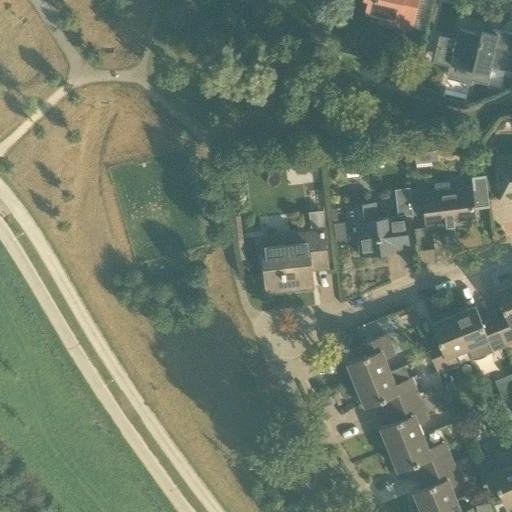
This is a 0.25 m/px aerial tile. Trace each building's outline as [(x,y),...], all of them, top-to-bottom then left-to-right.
[(411,29),(418,0),(369,0),(367,12),(398,20),(396,25),(411,29)] [(451,65),(472,71),(489,75),(491,67),(506,71),(511,44),(511,34),(493,29),(492,33),(482,31),(481,34),(460,29),(451,65)] [(511,161),(497,163),(502,203),(511,201),(511,161)] [(427,228),(476,222),(474,210),(490,208),(486,176),(472,178),(474,190),(472,190),(471,188),(451,191),(450,183),(435,184),(436,192),(423,194),(427,228)] [(359,239),(361,256),(395,252),(395,250),(409,248),(408,236),(406,216),(378,219),(376,203),(347,207),(351,240),(359,239)] [(336,242),(347,240),(345,223),(339,224),(334,224),(336,242)] [(310,262),(327,260),(324,232),(262,239),(263,250),(262,250),(267,292),(313,287),(310,262)] [(511,284),(497,291),(503,306),(491,311),(505,346),(511,343),(511,284)] [(505,346),(491,311),(480,316),(476,306),(454,315),(468,350),(481,345),(485,355),(505,346)] [(455,355),(468,350),(454,315),(432,324),(437,337),(426,341),(439,373),(459,365),(455,355)] [(356,386),(391,371),(386,359),(396,355),(388,334),(355,347),(360,359),(347,364),(356,386)] [(385,413),(421,398),(412,378),(396,384),(391,371),(356,386),(365,407),(380,401),(385,413)] [(389,450),(424,436),(419,423),(429,419),(421,398),(385,413),(390,424),(381,428),(389,450)] [(418,477),(453,463),(445,442),(429,449),(424,436),(389,450),(398,472),(413,465),(418,477)] [(511,465),(502,470),(497,460),(477,468),(487,492),(489,499),(490,500),(501,495),(506,508),(511,505),(511,465)] [(421,511),(427,511),(457,500),(452,487),(462,483),(453,463),(418,477),(423,489),(414,492),(421,511)] [(461,511),(457,500),(427,511),(473,511),(472,509),(464,511),(461,511)]
